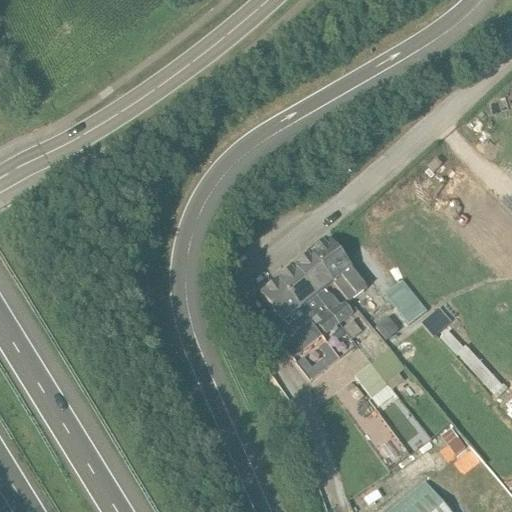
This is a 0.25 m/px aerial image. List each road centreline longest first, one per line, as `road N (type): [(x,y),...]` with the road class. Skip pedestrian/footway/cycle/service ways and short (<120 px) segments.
road 1 (motorway): [(265,511),(184,318),(181,261),(195,209),(219,171),(255,141),(429,36),(470,0)]
road 2 (residential): [(511,45),(257,272)]
road 3 (tertiary): [(0,180),(154,91),(266,0)]
road 4 (motorway): [(119,511),(0,316)]
